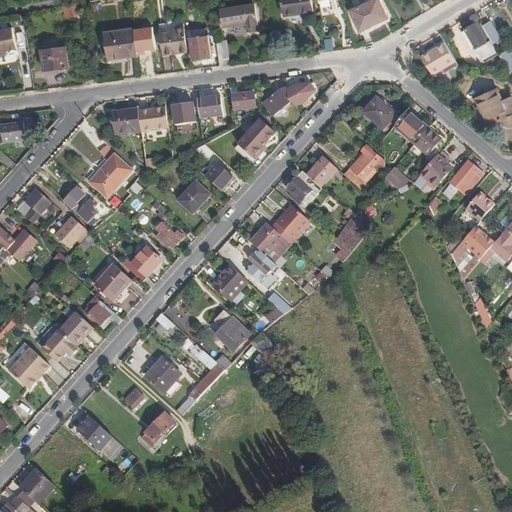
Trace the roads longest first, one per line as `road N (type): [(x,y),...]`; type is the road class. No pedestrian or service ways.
road 1 (residential): [(0,478),(371,57)]
road 2 (residential): [(87,94),(371,57)]
road 3 (residential): [(371,57),(507,169)]
road 4 (residential): [(87,94),(0,199)]
